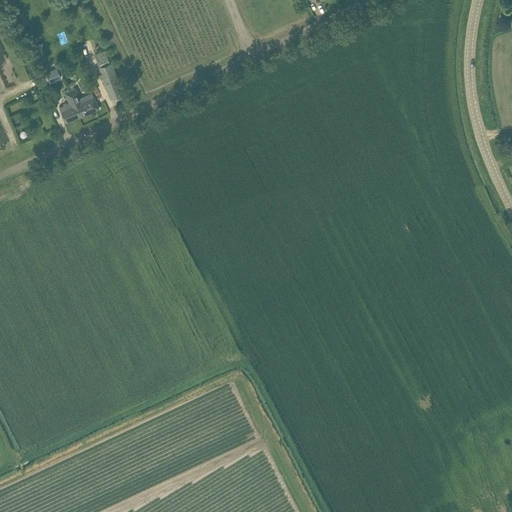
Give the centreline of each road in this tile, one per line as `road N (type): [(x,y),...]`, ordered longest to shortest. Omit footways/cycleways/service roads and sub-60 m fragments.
road 1 (unclassified): [(0,179),(372,0)]
road 2 (unclassified): [(511,205),(486,157),(473,109),(468,74),(478,0)]
